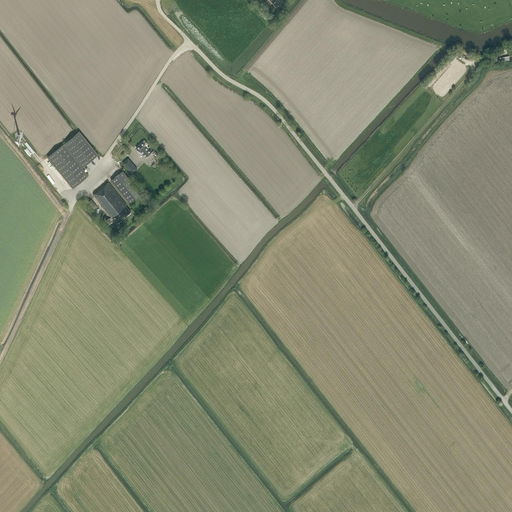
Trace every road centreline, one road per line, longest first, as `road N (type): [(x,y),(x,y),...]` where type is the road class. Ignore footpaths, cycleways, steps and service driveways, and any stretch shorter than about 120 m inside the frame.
road 1 (unclassified): [(511,411),(282,118),(188,40)]
road 2 (track): [(84,187),(0,358)]
